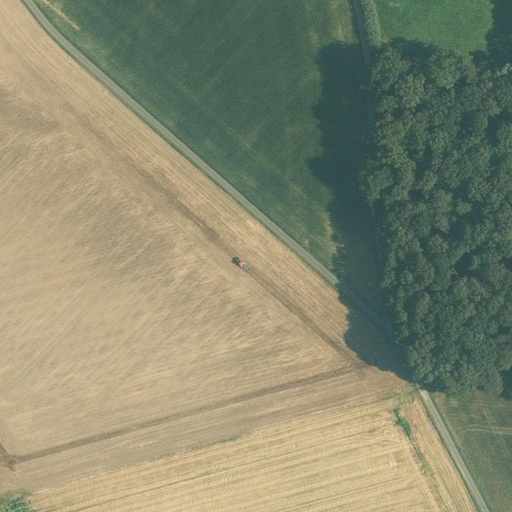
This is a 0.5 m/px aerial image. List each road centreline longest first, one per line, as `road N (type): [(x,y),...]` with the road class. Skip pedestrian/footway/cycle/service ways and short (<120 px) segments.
road 1 (unclassified): [(492,511),(393,325),(112,82),(34,0)]
road 2 (track): [(393,325),(372,33),(361,0)]
